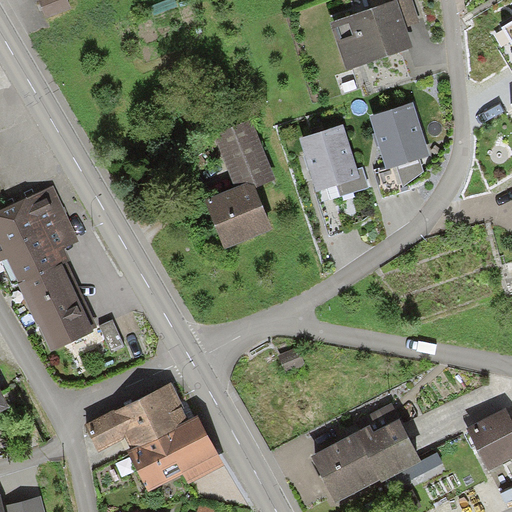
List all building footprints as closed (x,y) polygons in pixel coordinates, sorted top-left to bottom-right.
[(68,0),(39,0),(47,18),(72,9),(68,0)] [(334,28),(348,69),(408,50),(400,26),(417,21),(408,0),(368,0),(373,15),(334,28)] [(501,174),(511,168),(511,61),(467,85),(492,134),(483,139),(501,174)] [(437,148),(418,100),(381,115),(401,163),(437,148)] [(367,170),(349,121),(311,135),(329,183),(367,170)] [(271,179),(249,122),(215,135),(238,193),(207,204),(224,248),(267,231),(250,187),(271,179)] [(48,190),(0,213),(0,247),(50,348),(87,329),(48,252),(73,240),(48,190)] [(108,325),(96,332),(108,355),(121,348),(108,325)] [(189,483),(223,465),(215,450),(196,411),(189,414),(173,381),(87,425),(99,448),(126,435),(133,449),(128,451),(148,491),(184,473),(189,483)] [(0,410),(8,406),(0,389),(0,410)] [(511,430),(503,414),(463,435),(483,473),(511,457),(511,430)] [(315,456),(337,501),(416,462),(398,427),(373,439),(368,430),(315,456)] [(411,493),(400,499),(406,511),(411,511),(419,509),(411,493)] [(46,511),(42,496),(7,505),(8,511),(46,511)]
